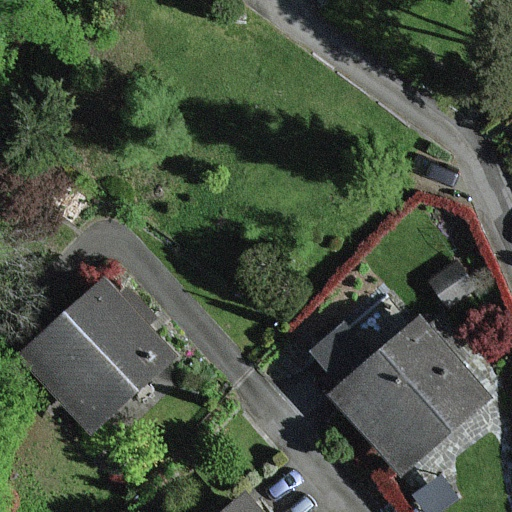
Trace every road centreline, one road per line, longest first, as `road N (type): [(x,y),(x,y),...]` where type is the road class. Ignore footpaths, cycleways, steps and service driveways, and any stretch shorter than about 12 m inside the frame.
road 1 (residential): [(511,221),(452,130),(310,39),(266,0)]
road 2 (residential): [(362,511),(230,365)]
